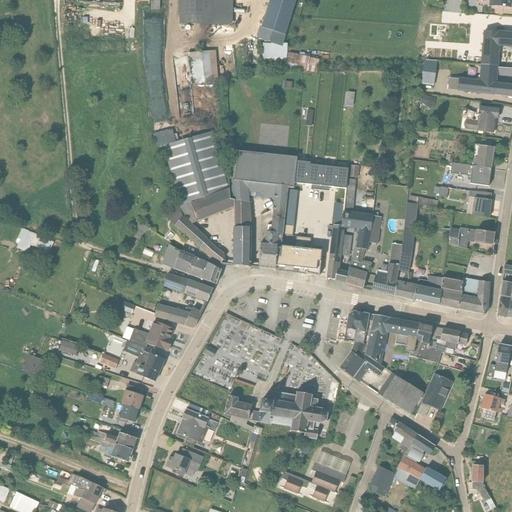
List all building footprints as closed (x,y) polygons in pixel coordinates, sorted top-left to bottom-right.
[(152,10),(160,10),(160,0),(150,0),(150,10),(152,10)] [(179,0),(179,25),(232,26),(232,0),(179,0)] [(271,44),(282,44),(296,0),(269,0),(261,28),(259,27),(255,39),(271,44)] [(487,0),(487,6),(504,8),(505,7),(510,7),(510,0),(487,0)] [(496,68),(497,68),(498,48),(511,48),(511,66),(507,66),(507,69),(511,69),(511,76),(511,33),(483,31),(480,66),(496,68)] [(282,59),(286,59),(286,57),(287,44),(282,44),(262,44),(261,69),(282,71),(282,59)] [(215,51),(187,54),(190,86),(191,86),(192,99),(202,99),(201,85),(218,83),(215,51)] [(288,53),(286,59),(283,70),(316,73),(318,60),(311,59),(309,58),(288,53)] [(423,61),(420,84),(433,85),(436,62),(423,61)] [(496,68),(480,66),(479,81),(449,79),(448,91),(511,97),(511,85),(497,84),(497,76),(511,76),(511,69),(507,69),(497,68),(496,68)] [(421,95),(419,105),(432,109),(435,99),(421,95)] [(498,111),(479,108),(478,114),(477,114),(477,116),(477,122),(473,121),(472,121),(470,119),(466,120),(464,121),(463,124),(463,126),(464,129),(464,130),(492,134),(494,124),(492,124),(493,118),(497,119),(498,111)] [(249,203),(231,201),(230,200),(229,189),(211,132),(178,142),(176,134),(173,135),(171,129),(152,135),(156,148),(162,146),(179,204),(166,219),(209,259),(219,264),(224,258),(223,253),(214,247),(191,225),(233,209),(233,266),(250,268),(251,228),(249,203)] [(493,148),(474,146),(470,166),(490,169),(493,148)] [(231,201),(249,203),(248,196),(262,197),(262,198),(273,199),(273,206),(268,209),(272,217),(271,219),(284,220),(287,188),(293,188),(293,183),(296,162),(296,158),(237,152),(231,201)] [(307,185),(309,165),(309,163),(296,162),(293,183),(307,185)] [(470,166),(451,163),(450,174),(467,176),(467,180),(470,180),(469,185),(488,187),(490,169),(470,166)] [(320,186),(322,167),(309,165),(307,185),(320,186)] [(349,166),(348,177),(357,178),(358,167),(349,166)] [(333,188),(335,168),(322,167),(320,186),(333,188)] [(345,189),(347,169),(335,168),(333,188),(345,189)] [(440,188),(438,198),(446,199),(448,189),(440,188)] [(469,192),(466,216),(488,218),(491,194),(469,192)] [(84,194),(76,195),(77,205),(86,204),(84,194)] [(407,204),(417,206),(436,209),(437,202),(409,196),(407,204)] [(401,245),(397,271),(408,273),(417,206),(407,204),(406,203),(401,245)] [(343,212),(341,228),(332,227),(329,251),(326,278),(328,279),(362,288),(369,265),(361,263),(364,250),(367,251),(373,211),(362,211),(362,214),(343,212)] [(284,220),(271,219),(271,226),(267,226),(266,233),(265,233),(264,245),(281,246),(284,222),(284,220)] [(137,224),(131,236),(135,238),(139,240),(143,233),(145,235),(141,243),(147,246),(153,233),(146,228),(137,224)] [(450,228),(448,245),(466,250),(467,242),(492,246),(493,234),(459,228),(459,230),(450,228)] [(20,241),(16,249),(27,254),(30,246),(48,254),(53,243),(21,229),(17,240),(20,241)] [(378,271),(376,272),(371,291),(393,296),(397,271),(401,245),(391,244),(387,272),(378,271)] [(168,245),(161,264),(173,269),(180,251),(168,245)] [(281,246),(264,245),(261,245),(258,269),(275,270),(275,266),(276,257),(280,258),(281,247),(281,246)] [(321,252),(294,249),(281,247),(280,258),(276,257),(275,266),(306,270),(306,274),(318,277),(321,252)] [(180,251),(173,269),(187,274),(194,258),(180,251)] [(215,285),(220,270),(194,258),(187,274),(215,285)] [(511,266),(504,264),(503,275),(511,276),(511,283),(502,282),(500,297),(510,298),(511,296),(511,295),(511,266)] [(408,273),(397,271),(393,296),(413,300),(416,286),(408,284),(409,277),(408,273)] [(157,304),(154,317),(194,328),(212,290),(189,281),(166,275),(163,288),(204,302),(199,311),(188,308),(186,313),(157,304)] [(426,282),(417,280),(416,286),(413,300),(438,305),(440,289),(442,279),(427,276),(426,282)] [(472,312),(485,315),(487,309),(487,305),(489,283),(462,279),(462,282),(442,279),(440,289),(460,293),(457,309),(472,312)] [(460,293),(440,289),(438,305),(457,309),(460,293)] [(510,298),(500,297),(497,315),(498,316),(507,318),(510,298)] [(122,302),(119,310),(131,314),(134,306),(122,302)] [(348,315),(343,343),(354,344),(366,346),(374,317),(353,312),(348,315)] [(420,325),(374,317),(366,346),(364,356),(380,366),(387,334),(396,336),(394,345),(405,347),(404,352),(409,353),(408,357),(415,358),(422,338),(417,335),(420,325)] [(129,341),(128,342),(146,347),(147,344),(167,352),(170,345),(167,344),(173,330),(153,323),(148,335),(133,330),(127,328),(122,339),(129,341)] [(426,349),(432,328),(420,325),(417,335),(422,338),(415,358),(437,364),(441,353),(426,349)] [(456,344),(465,346),(467,335),(432,328),(426,349),(441,353),(443,347),(455,349),(456,344)] [(62,341),(59,351),(75,356),(78,346),(62,341)] [(351,352),(339,368),(353,379),(353,378),(358,382),(367,369),(378,377),(384,369),(380,366),(364,356),(366,346),(354,344),(351,352)] [(504,380),(510,348),(499,345),(494,366),(489,365),(486,376),(492,377),(492,378),(504,380)] [(216,352),(207,347),(203,354),(212,359),(216,352)] [(133,363),(129,372),(154,382),(165,360),(141,350),(136,363),(133,363)] [(28,355),(22,371),(41,377),(47,362),(28,355)] [(103,355),(100,363),(115,370),(119,361),(103,355)] [(51,363),(45,381),(51,383),(57,365),(51,363)] [(400,380),(392,374),(378,395),(383,398),(387,401),(395,406),(402,411),(409,415),(422,394),(400,380)] [(439,411),(451,383),(433,375),(416,414),(425,418),(429,407),(439,411)] [(99,377),(96,386),(106,389),(109,380),(99,377)] [(196,382),(191,393),(208,401),(213,391),(196,382)] [(127,385),(121,404),(123,405),(138,410),(139,407),(138,407),(141,399),(142,399),(142,397),(142,396),(144,391),(127,385)] [(253,412),(251,421),(259,422),(259,423),(290,428),(290,432),(304,434),(303,439),(316,440),(318,426),(319,426),(320,424),(325,422),(326,423),(327,422),(326,421),(327,415),(328,414),(328,413),(327,414),(322,410),(322,408),(321,408),(321,410),(316,409),(317,402),(318,401),(317,400),(316,400),(311,399),(311,397),(313,396),(312,395),(310,395),(297,393),(296,392),(295,393),(296,394),(296,396),(289,395),(289,394),(288,394),(288,395),(282,394),(283,393),(281,393),(281,394),(273,393),(272,392),(272,393),(271,402),(261,401),(258,413),(253,412)] [(88,394),(85,400),(112,408),(114,402),(88,394)] [(485,395),(481,409),(484,410),(482,418),(493,421),(495,413),(499,405),(503,406),(504,400),(485,395)] [(251,433),(257,435),(260,436),(260,435),(266,437),(267,434),(261,432),(262,430),(254,427),(253,428),(245,425),(246,422),(247,422),(251,406),(237,402),(238,399),(228,397),(223,416),(231,418),(229,423),(251,433)] [(138,410),(123,405),(120,415),(118,415),(116,421),(125,424),(126,421),(134,423),(138,410)] [(187,411),(207,419),(210,413),(189,405),(187,411)] [(184,420),(178,434),(185,437),(196,441),(202,444),(208,428),(205,427),(208,420),(207,419),(187,411),(186,411),(182,419),(184,420)] [(403,458),(416,436),(404,428),(395,421),(390,418),(387,428),(394,431),(389,437),(400,445),(397,448),(402,451),(399,456),(403,458)] [(184,420),(182,419),(179,425),(176,433),(178,434),(184,420)] [(205,427),(208,428),(214,431),(217,424),(208,420),(205,427)] [(117,439),(97,432),(97,434),(93,432),(91,436),(131,450),(135,439),(119,434),(117,439)] [(257,435),(251,433),(247,449),(252,451),(257,435)] [(88,435),(85,444),(94,447),(101,445),(107,448),(104,455),(128,462),(131,450),(91,436),(88,435)] [(397,468),(419,481),(439,492),(446,480),(426,468),(425,470),(415,465),(417,462),(418,463),(423,455),(422,455),(423,452),(429,456),(434,447),(416,436),(403,458),(397,468)] [(196,441),(185,437),(183,444),(193,448),(196,441)] [(302,445),(299,452),(307,456),(310,448),(302,445)] [(203,459),(183,450),(182,451),(185,453),(183,458),(175,455),(173,459),(170,458),(166,466),(176,471),(175,474),(183,478),(186,469),(197,473),(203,459)] [(314,462),(345,475),(350,464),(319,452),(314,462)] [(8,453),(5,464),(11,466),(14,455),(8,453)] [(382,454),(380,460),(391,465),(393,459),(382,454)] [(345,475),(314,462),(311,471),(315,473),(311,483),(283,472),(280,479),(286,481),(283,489),(297,495),(300,487),(306,489),(307,487),(314,490),(311,497),(324,502),(328,491),(334,493),(339,482),(343,483),(345,475)] [(419,481),(397,468),(393,474),(378,467),(370,485),(372,486),(369,491),(383,497),(392,479),(413,490),(419,481)] [(241,469),(239,477),(245,479),(247,471),(241,469)] [(59,478),(56,483),(70,488),(71,485),(98,497),(100,493),(104,494),(105,490),(71,474),(68,482),(59,478)] [(350,477),(347,484),(352,486),(355,479),(350,477)] [(0,485),(0,501),(3,503),(9,490),(0,485)] [(71,485),(70,488),(67,494),(80,499),(76,507),(87,511),(91,511),(98,497),(71,485)] [(16,493),(9,508),(17,511),(34,511),(38,503),(16,493)] [(50,501),(47,507),(56,511),(58,505),(50,501)]
